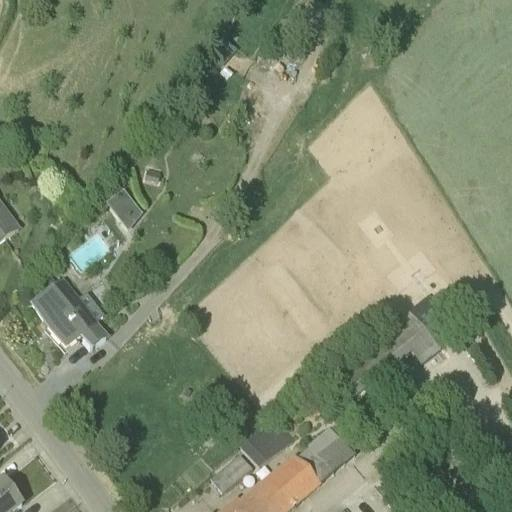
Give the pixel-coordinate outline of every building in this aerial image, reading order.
[(223,40),(206,59),(220,72),(238,53),(223,40)] [(285,48),(274,45),(271,55),(283,58),(285,48)] [(165,188),(165,171),(153,171),(153,188),(165,188)] [(122,194),(105,207),(127,236),(141,218),(122,194)] [(0,246),(17,233),(0,210),(0,246)] [(37,279),(49,295),(59,287),(47,272),(37,279)] [(49,295),(31,308),(64,352),(79,341),(89,354),(105,343),(94,329),(95,329),(93,327),(102,320),(84,297),(76,304),(62,285),(59,287),(49,295)] [(390,332),(389,333),(409,358),(419,369),(440,352),(420,328),(412,319),(412,320),(409,316),(390,332)] [(323,415),(312,403),(301,413),(312,426),(323,415)] [(240,452),(257,473),(293,442),(276,422),(240,452)] [(330,429),(298,458),(322,485),(355,456),(330,429)] [(208,485),(220,500),(250,474),(238,459),(208,485)] [(264,486),(233,511),(291,511),(320,489),(296,461),(264,486)] [(0,511),(17,511),(21,509),(2,484),(0,485),(0,511)]
